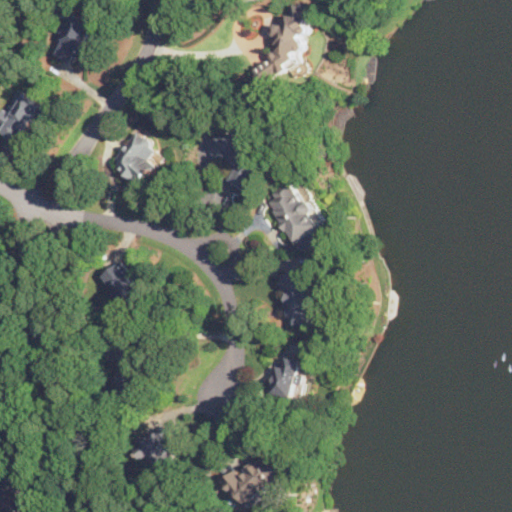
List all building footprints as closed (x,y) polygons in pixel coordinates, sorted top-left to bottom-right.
[(310,50),(312,5),(293,4),(292,19),(278,19),(275,64),(254,63),(253,81),(292,83),(294,49),(310,50)] [(96,18),(72,9),(55,51),(79,61),(96,18)] [(48,101),(27,89),(15,112),(6,106),(0,115),(0,120),(6,124),(2,131),(23,143),(48,101)] [(209,138),(216,165),(233,161),(240,187),(267,180),(252,126),(209,138)] [(137,132),(116,165),(147,185),(167,152),(137,132)] [(295,180),(267,198),(295,241),(323,222),(295,180)] [(149,293),(122,259),(101,277),(128,310),(149,293)] [(290,291),(290,323),(317,323),(317,272),(281,272),(281,291),(290,291)] [(0,323),(11,301),(0,295),(0,323)] [(122,391),(144,391),(144,343),(122,343),(122,391)] [(279,363),(274,393),(303,397),(309,358),(289,355),(288,365),(279,363)] [(161,426),(134,446),(156,474),(183,454),(161,426)] [(225,479),(251,509),(294,470),(274,448),(245,475),(238,467),(225,479)] [(7,475),(7,490),(0,490),(0,511),(43,511),(43,492),(31,492),(30,475),(7,475)]
